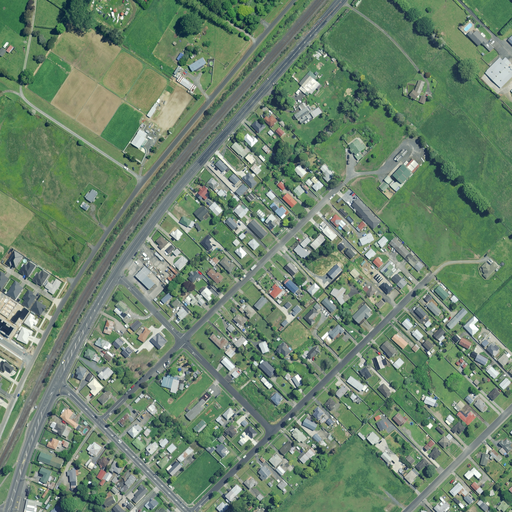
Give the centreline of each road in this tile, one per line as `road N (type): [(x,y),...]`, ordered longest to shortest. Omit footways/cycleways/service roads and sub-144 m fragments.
road 1 (secondary): [(115,274),(178,187),(341,0)]
road 2 (residential): [(350,176),(182,340)]
road 3 (residential): [(147,175),(294,0)]
road 4 (residential): [(432,273),(272,432)]
road 5 (residential): [(405,511),(511,407)]
road 6 (secondary): [(11,503),(56,381)]
road 7 (residential): [(182,340),(272,432)]
road 8 (tertiary): [(187,511),(99,422)]
road 9 (residential): [(99,244),(66,222),(75,200),(86,187),(122,211)]
road 10 (secondary): [(56,381),(115,274)]
